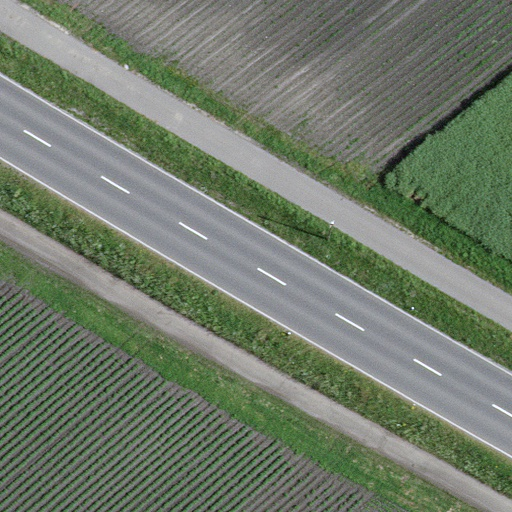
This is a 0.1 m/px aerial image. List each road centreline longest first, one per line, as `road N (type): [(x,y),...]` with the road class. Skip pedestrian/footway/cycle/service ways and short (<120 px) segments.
road 1 (primary): [(511,407),(0,106)]
road 2 (track): [(0,10),(511,309)]
road 3 (track): [(0,214),(511,503)]
